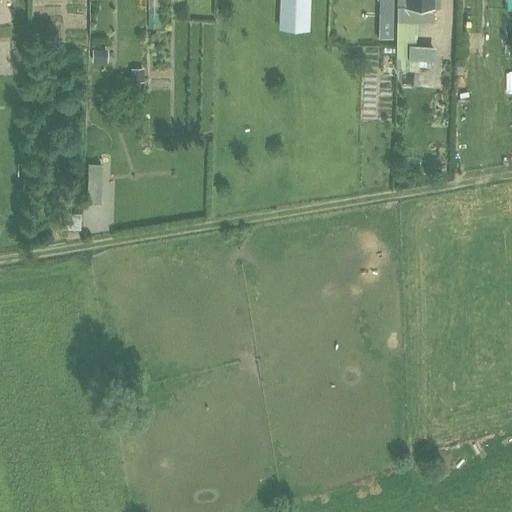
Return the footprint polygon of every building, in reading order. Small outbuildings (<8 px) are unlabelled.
[(309,29),(309,0),(279,0),(278,28),(309,29)] [(391,0),(379,0),(379,13),(391,14),(391,0)] [(397,8),(397,21),(434,21),(433,0),(404,0),(404,8),(399,8),(397,8)] [(418,23),(418,38),(435,39),(436,24),(418,23)] [(0,50),(0,72),(17,69),(14,48),(0,50)] [(91,61),(103,62),(103,48),(92,48),(91,61)] [(420,59),(397,58),(396,68),(419,70),(420,59)] [(143,83),(142,70),(130,70),(131,84),(143,83)] [(421,72),(421,85),(436,85),(436,72),(421,72)] [(106,199),(107,158),(89,158),(89,198),(106,199)]
